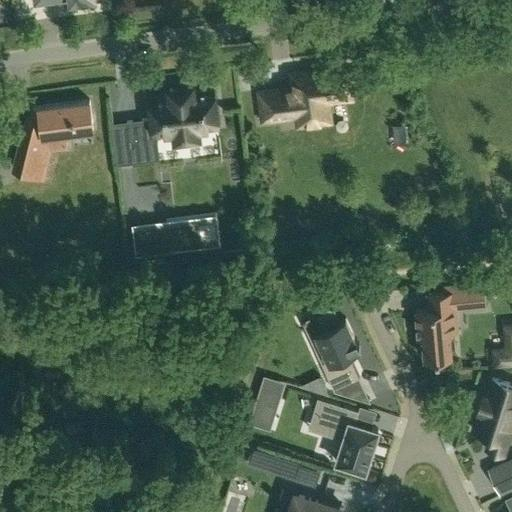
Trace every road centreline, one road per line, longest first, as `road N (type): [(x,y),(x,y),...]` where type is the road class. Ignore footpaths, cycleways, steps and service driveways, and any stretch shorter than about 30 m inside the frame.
road 1 (residential): [(0,61),(468,0)]
road 2 (residential): [(462,511),(406,398)]
